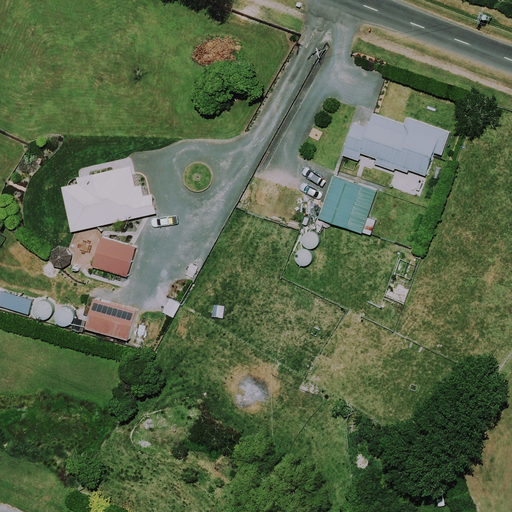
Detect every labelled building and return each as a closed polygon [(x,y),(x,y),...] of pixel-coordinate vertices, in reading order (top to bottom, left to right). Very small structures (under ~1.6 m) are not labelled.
[(379,160),(378,164),(429,176),(434,157),(447,160),(453,132),(426,126),(425,129),(375,117),(372,129),(355,125),(347,156),(361,160),(362,156),(379,160)] [(147,196),(146,189),(147,187),(148,186),(148,184),(148,183),(148,181),(148,179),(147,178),(146,176),(145,175),(144,174),(143,173),(141,172),(139,172),(138,167),(80,178),(81,185),(64,188),(73,233),(163,216),(158,194),(147,196)] [(368,185),(339,174),(323,218),(351,229),(368,185)] [(330,238),(311,229),(303,245),(322,255),(330,238)] [(143,249),(104,238),(96,269),(135,280),(143,249)] [(79,257),(64,243),(49,259),(64,273),(79,257)] [(405,254),(384,245),(375,267),(396,276),(405,254)] [(186,303),(174,296),(165,312),(177,319),(186,303)] [(140,319),(95,309),(91,330),(135,339),(140,319)] [(318,375),(323,368),(307,356),(295,373),(323,392),(329,383),(318,375)]
